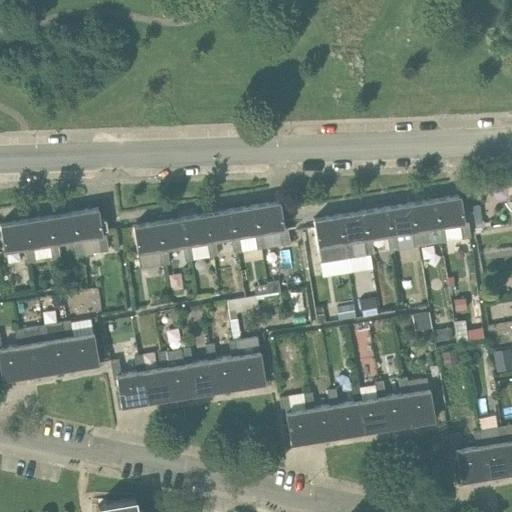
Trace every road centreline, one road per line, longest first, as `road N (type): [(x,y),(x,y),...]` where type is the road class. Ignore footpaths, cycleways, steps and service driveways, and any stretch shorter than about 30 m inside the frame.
road 1 (residential): [(0,162),(511,143)]
road 2 (residential): [(395,511),(364,504),(330,509),(133,453),(88,456),(0,436)]
